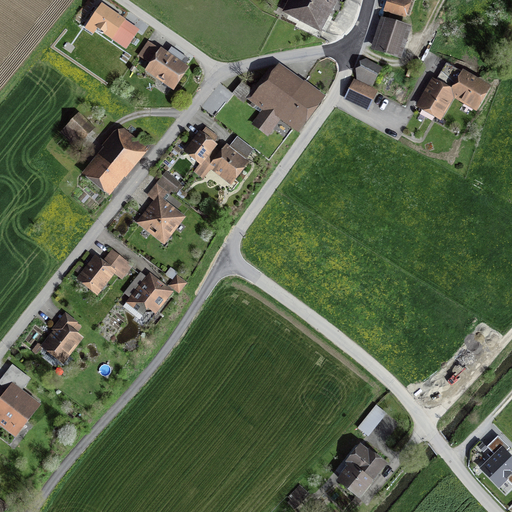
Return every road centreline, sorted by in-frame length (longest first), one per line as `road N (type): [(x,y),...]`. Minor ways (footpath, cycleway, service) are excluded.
road 1 (residential): [(0,349),(221,71)]
road 2 (unclassified): [(223,258),(158,358),(31,511)]
road 3 (tertiary): [(223,258),(346,343),(428,429)]
road 4 (unclassified): [(357,37),(330,104),(223,258)]
road 5 (residential): [(357,37),(221,71)]
road 6 (track): [(511,333),(428,429)]
road 7 (residential): [(221,71),(118,0)]
